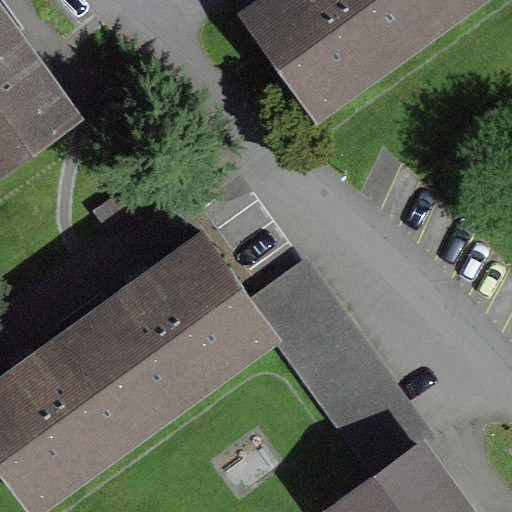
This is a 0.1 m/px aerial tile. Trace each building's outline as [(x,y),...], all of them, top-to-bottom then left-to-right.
[(318,133),(444,41),(414,0),(279,0),(241,28),(318,133)] [(414,0),(444,41),(501,0),(414,0)] [(0,167),(71,116),(0,18),(0,167)] [(212,227),(89,316),(167,423),(277,344),(290,335),(261,295),(212,227)] [(376,479),(429,441),(303,264),(261,295),(290,335),(277,344),(376,479)] [(89,316),(0,380),(0,448),(45,511),(167,423),(89,316)] [(329,511),(480,511),(429,441),(376,479),(329,511)]
